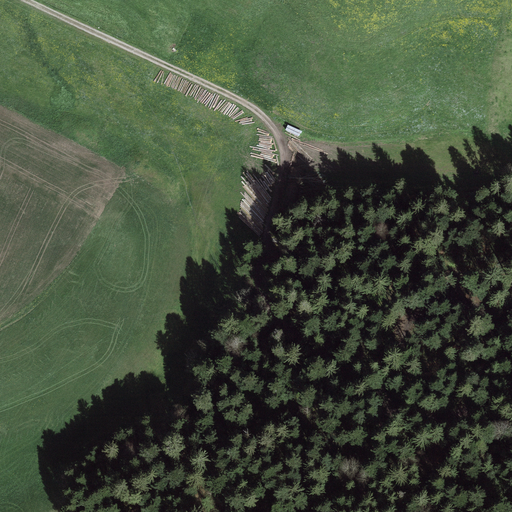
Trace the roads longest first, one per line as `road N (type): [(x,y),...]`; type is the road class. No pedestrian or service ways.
road 1 (track): [(20,0),(246,105),(277,136),(281,173),(258,269),(261,298),(363,388),(374,422),(360,466),(316,511)]
road 2 (track): [(511,393),(438,418),(369,401)]
